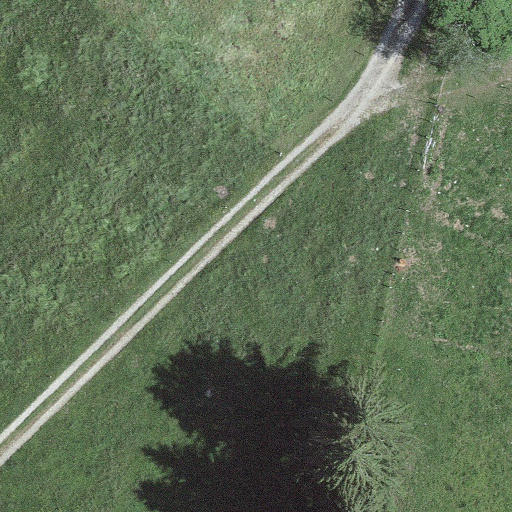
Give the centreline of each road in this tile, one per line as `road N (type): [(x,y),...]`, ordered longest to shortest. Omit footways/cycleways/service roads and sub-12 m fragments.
road 1 (track): [(0,451),(348,127)]
road 2 (track): [(348,127),(511,52)]
road 3 (track): [(348,127),(423,0)]
